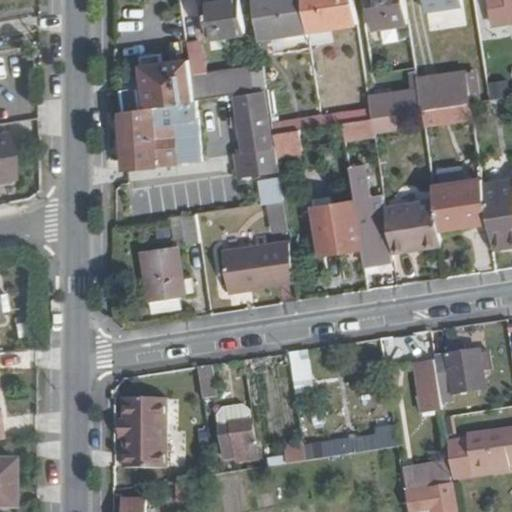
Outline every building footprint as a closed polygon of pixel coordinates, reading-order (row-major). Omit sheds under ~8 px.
[(246,33),(240,0),(227,0),(205,3),(210,39),(246,33)] [(309,31),(303,0),(252,0),(259,38),(309,31)] [(358,24),(353,0),(303,0),(309,31),(358,24)] [(410,25),(405,0),(366,0),(370,30),(410,25)] [(465,8),(463,0),(426,0),(428,13),(465,8)] [(196,85),(192,61),(164,65),(164,56),(143,58),(150,108),(195,101),(198,101),(196,85)] [(235,95),(257,92),(254,72),(220,76),(220,82),(196,85),(198,101),(235,95)] [(470,105),(466,73),(418,80),(420,91),(423,112),(470,105)] [(490,83),(492,99),(510,96),(508,80),(490,83)] [(274,135),(267,91),(257,92),(235,95),(243,152),(236,153),(240,178),(279,172),(277,155),(274,135)] [(423,112),(420,91),(369,98),(371,107),(373,120),(423,112)] [(203,161),(195,101),(150,108),(119,113),(125,170),(203,161)] [(373,120),(371,107),(321,114),(323,127),(341,125),(373,120)] [(375,137),(373,120),(341,125),(343,141),(375,137)] [(302,151),(299,131),(274,135),(277,155),(302,151)] [(393,253),(384,197),(369,199),(365,167),(351,169),(355,202),(329,205),(328,192),(310,194),(319,254),(363,248),(364,265),(394,261),(393,253)] [(511,175),(482,179),(482,181),(488,217),(491,216),(496,251),(511,248),(511,175)] [(284,203),(281,180),(269,181),(271,205),(284,203)] [(488,217),(482,181),(435,189),(441,231),(489,224),(488,217)] [(441,231),(435,189),(384,197),(393,253),(405,252),(409,246),(443,241),(441,231)] [(198,239),(194,217),(181,219),(184,241),(198,239)] [(296,283),(290,243),(225,252),(229,293),(296,283)] [(184,296),(176,246),(140,253),(145,303),(184,296)] [(293,352),(296,390),(316,389),(313,350),(293,352)] [(485,389),(480,351),(435,357),(441,396),(485,389)] [(441,396),(435,357),(414,360),(421,410),(443,407),(441,396)] [(219,398),(213,367),(199,369),(204,400),(219,398)] [(167,469),(168,399),(126,399),(124,469),(167,469)] [(258,456),(254,427),(217,433),(221,463),(258,456)] [(398,450),(395,429),(373,432),(374,439),(304,450),(306,464),(398,450)] [(511,466),(511,430),(468,437),(472,468),(453,471),(455,485),(496,479),(495,469),(511,466)] [(306,464),(304,450),(283,453),(285,467),(306,464)] [(0,509),(10,509),(10,462),(0,462),(0,509)] [(454,511),(452,489),(410,495),(412,511),(454,511)] [(144,511),(144,502),(122,502),(122,511),(144,511)]
